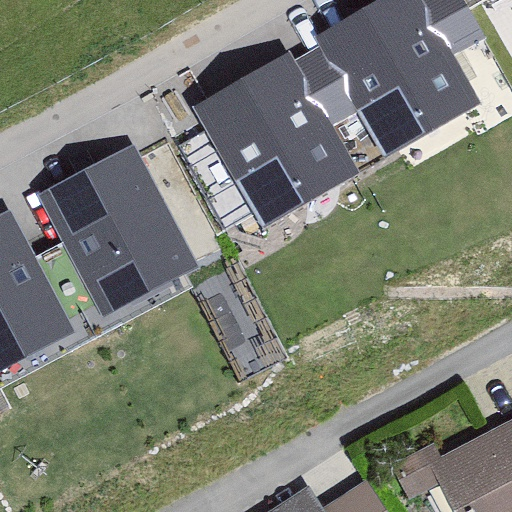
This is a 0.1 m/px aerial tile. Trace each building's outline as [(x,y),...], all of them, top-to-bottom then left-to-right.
[(293,51),(195,108),(266,229),(362,173),(336,129),(359,115),(385,159),(482,103),(454,56),(486,37),(464,0),(381,0),(316,38),(321,47),(298,60),(293,51)] [(134,145),(38,197),(104,320),(201,268),(134,145)] [(10,210),(0,214),(0,374),(77,333),(10,210)] [(211,285),(249,375),(285,360),(247,270),(211,285)] [(511,511),(511,420),(443,456),(436,442),(392,465),(410,500),(440,485),(454,511),(511,511)] [(387,511),(366,480),(324,508),(308,485),(268,511),(387,511)]
